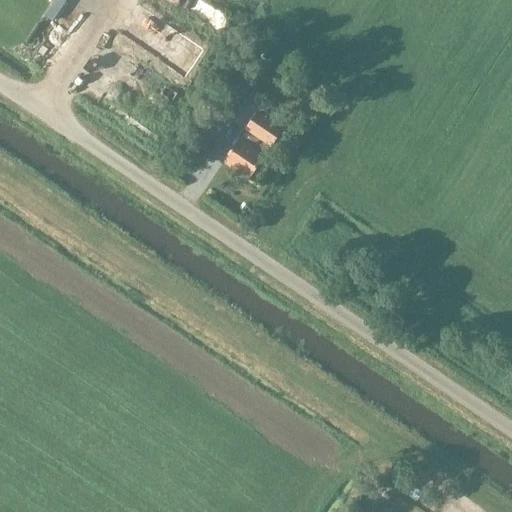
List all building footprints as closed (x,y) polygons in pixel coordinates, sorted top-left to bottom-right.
[(181,73),(200,45),(143,8),(133,23),(151,36),(143,48),(181,73)] [(34,51),(45,36),(34,28),(23,43),(34,51)] [(135,78),(122,94),(137,106),(122,125),(145,144),(159,126),(148,117),(170,90),(159,81),(151,91),(135,78)] [(213,113),(227,123),(245,98),(231,88),(213,113)] [(244,131),(246,132),(239,141),(238,140),(223,162),(248,179),(282,130),(257,113),(244,131)] [(216,121),(208,117),(204,125),(211,129),(216,121)] [(206,160),(215,146),(202,138),(193,151),(206,160)]
